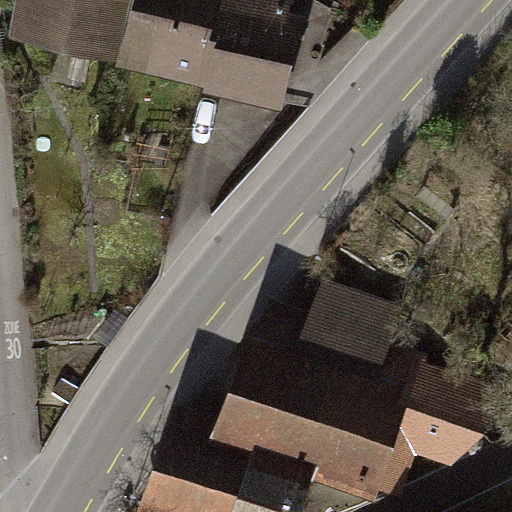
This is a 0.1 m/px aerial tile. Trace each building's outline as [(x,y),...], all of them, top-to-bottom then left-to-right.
[(119,58),(132,0),(21,0),(14,34),(119,58)] [(136,0),(120,66),(283,107),(306,17),(289,13),(291,0),(136,0)] [(401,307),(325,281),(312,315),(302,313),(290,352),(410,394),(421,366),(425,352),(390,339),(401,307)] [(290,352),(255,341),(221,429),(316,458),(298,511),(300,511),(344,511),(399,487),(394,485),(403,456),(386,451),(392,435),(414,441),(450,454),(504,397),(421,367),(410,394),(290,352)] [(221,429),(175,416),(142,508),(154,511),(297,511),(316,458),(221,429)]
